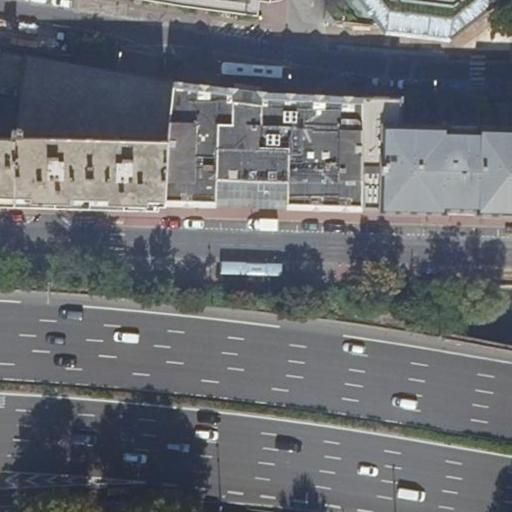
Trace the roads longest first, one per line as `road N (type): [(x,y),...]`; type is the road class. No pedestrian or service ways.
road 1 (tertiary): [(511,74),(424,73),(0,7)]
road 2 (motorway): [(511,403),(285,368),(0,341)]
road 3 (secondary): [(0,238),(511,252)]
road 4 (motorway): [(0,432),(380,472)]
road 5 (motorway): [(0,496),(380,472)]
road 6 (motorway): [(380,472),(511,494)]
